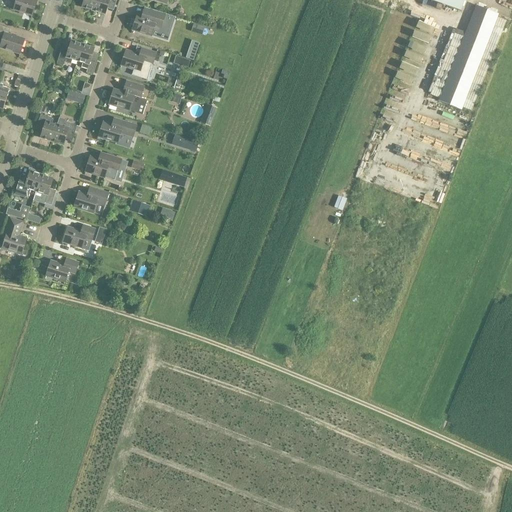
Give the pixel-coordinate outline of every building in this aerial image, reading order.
[(16,0),(13,10),(24,13),(24,12),(32,15),(37,1),(34,0),(16,0)] [(83,0),(82,7),(93,11),(96,0),(83,0)] [(96,0),(93,11),(105,14),(109,0),(111,0),(116,1),(116,0),(96,0)] [(426,0),(460,12),(464,0),(426,0)] [(456,30),(430,95),(440,99),(439,101),(461,110),(462,107),(471,111),(506,21),(497,17),(498,15),(476,6),(465,34),(456,30)] [(161,28),(165,14),(144,7),(141,17),(137,15),(132,29),(140,32),(140,33),(151,36),(154,26),(161,28)] [(205,28),(194,24),(191,32),(202,35),(205,28)] [(0,35),(3,36),(0,45),(0,48),(20,54),(24,40),(8,34),(10,29),(0,25),(0,35)] [(414,28),(412,34),(429,42),(432,36),(414,28)] [(422,51),(424,44),(410,40),(408,47),(422,51)] [(72,59),(78,61),(83,44),(71,41),(67,53),(61,51),(57,64),(63,66),(65,62),(71,64),(72,59)] [(81,67),(87,69),(86,73),(93,75),(97,63),(90,60),(94,48),(83,44),(78,61),(83,63),(81,67)] [(129,68),(134,69),(132,76),(147,80),(151,68),(150,68),(152,64),(153,64),(156,53),(141,49),(139,56),(134,54),(135,53),(126,51),(121,65),(129,67),(129,68)] [(18,68),(5,64),(3,70),(16,74),(18,68)] [(222,71),(230,74),(232,68),(224,65),(222,71)] [(113,89),(109,104),(136,113),(139,104),(145,106),(147,101),(140,99),(144,87),(127,81),(124,89),(126,90),(125,93),(113,89)] [(0,108),(3,110),(9,89),(3,87),(3,85),(0,84),(0,85),(0,108)] [(53,119),(40,115),(38,123),(44,125),(40,138),(52,142),(58,125),(52,123),(53,119)] [(107,139),(118,143),(121,133),(134,137),(137,126),(114,118),(112,125),(103,122),(99,136),(107,139)] [(68,130),(75,132),(77,126),(64,122),(62,126),(58,125),(52,142),(64,145),(68,130)] [(175,135),(172,144),(196,151),(198,143),(175,135)] [(104,178),(108,167),(118,171),(122,160),(101,153),(98,159),(90,157),(85,171),(94,174),(104,178)] [(144,165),(134,162),(131,168),(142,172),(144,165)] [(31,190),(37,192),(42,175),(34,173),(35,171),(29,169),(27,175),(28,175),(26,184),(19,181),(15,194),(28,198),(31,190)] [(184,185),(187,178),(163,170),(160,178),(184,185)] [(53,178),(42,175),(37,192),(41,193),(39,201),(52,205),(56,193),(49,191),(53,178)] [(93,213),(96,203),(105,205),(109,193),(90,187),(87,195),(79,192),(74,206),(82,209),(93,213)] [(146,205),(133,201),(131,210),(130,211),(146,216),(149,206),(146,205)] [(18,236),(23,222),(10,218),(3,239),(4,240),(2,247),(21,254),(26,238),(18,236)] [(398,224),(393,239),(398,241),(404,226),(398,224)] [(83,225),(81,232),(76,230),(68,227),(63,241),(71,244),(82,248),(85,238),(92,240),(95,229),(83,225)] [(99,229),(95,243),(102,246),(106,231),(99,229)] [(67,258),(64,265),(60,264),(60,263),(51,260),(46,275),(54,277),(54,278),(65,281),(68,271),(75,273),(79,262),(67,258)] [(278,332),(288,336),(291,331),(280,327),(278,332)]
